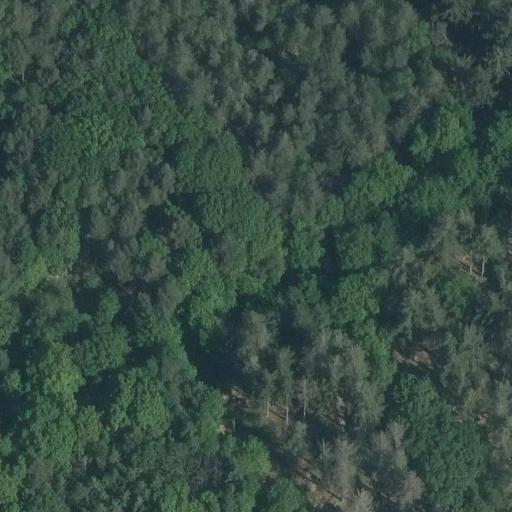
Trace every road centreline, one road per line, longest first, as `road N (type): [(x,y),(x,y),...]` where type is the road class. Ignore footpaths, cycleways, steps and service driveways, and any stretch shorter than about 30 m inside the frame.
road 1 (track): [(85,0),(317,287)]
road 2 (track): [(481,511),(317,287)]
